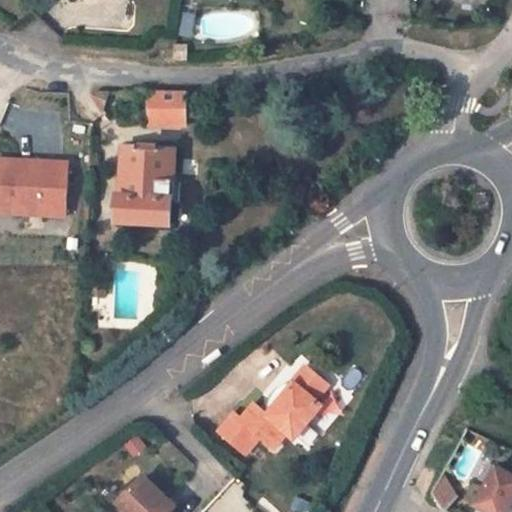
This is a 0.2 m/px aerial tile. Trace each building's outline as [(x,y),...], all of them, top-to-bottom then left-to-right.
[(187,48),(175,47),(173,60),(187,60),(187,48)] [(95,92),(94,93),(93,102),(104,113),(110,93),(95,92)] [(186,93),(150,93),(149,127),(186,127),(186,118),(186,100),(186,93)] [(205,101),(186,100),(186,118),(204,118),(205,101)] [(120,225),(171,227),(175,151),(123,150),(120,225)] [(69,163),(0,158),(0,213),(66,217),(69,163)] [(93,298),(105,298),(106,284),(93,284),(93,298)] [(291,379),(293,381),(296,385),(310,367),(305,363),(291,379)] [(232,414),(218,431),(245,455),(260,437),(272,448),(286,431),(294,438),(322,405),(315,399),(328,383),(310,367),(296,385),(293,381),(292,382),(267,413),(266,415),(252,404),(239,419),(232,414)] [(267,404),(267,413),(292,382),(288,381),(284,382),(275,388),(269,396),(267,404)] [(511,475),(497,467),(474,506),(484,511),(507,511),(511,504),(511,475)] [(121,511),(179,511),(180,511),(147,483),(121,511)]
